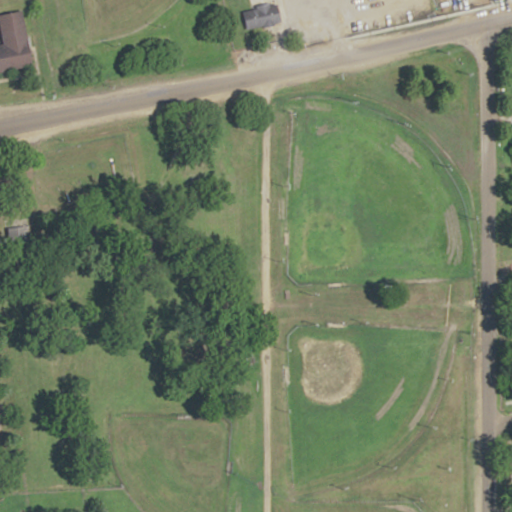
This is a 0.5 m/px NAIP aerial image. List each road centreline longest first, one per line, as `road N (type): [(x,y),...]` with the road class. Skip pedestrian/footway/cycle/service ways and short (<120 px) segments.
road 1 (residential): [(0,128),(511,14)]
road 2 (residential): [(484,511),(481,21)]
